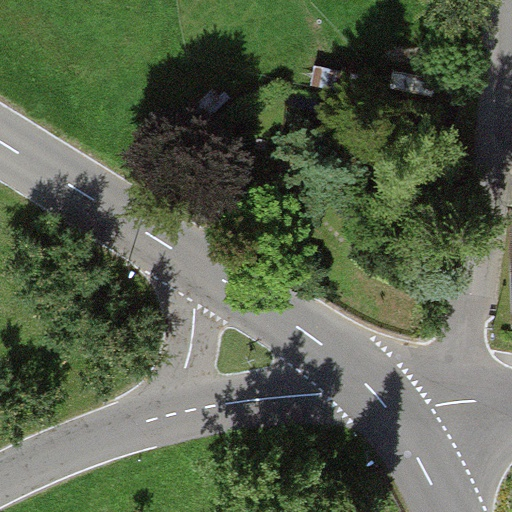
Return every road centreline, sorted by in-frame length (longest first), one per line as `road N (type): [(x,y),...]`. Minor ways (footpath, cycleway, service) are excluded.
road 1 (residential): [(452,404),(483,294),(504,0)]
road 2 (tertiary): [(201,266),(0,143)]
road 3 (tertiary): [(389,404),(294,322),(201,266)]
road 4 (unclassified): [(389,404),(246,401),(158,419)]
road 5 (unclassified): [(158,419),(0,489)]
road 6 (unclassified): [(158,419),(186,370),(201,266)]
road 7 (tertiary): [(448,511),(389,404)]
